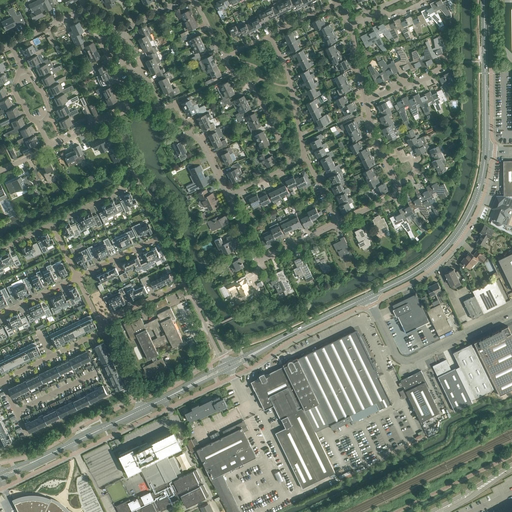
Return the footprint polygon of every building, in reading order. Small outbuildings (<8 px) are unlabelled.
[(47,0),(37,0),(28,4),(31,10),(32,9),(34,12),(30,14),(33,20),(40,17),(39,16),(42,14),(41,11),(45,9),(46,11),(51,8),(47,0)] [(103,0),(107,8),(115,5),(113,1),(114,0),(103,0)] [(215,5),(222,19),(224,18),(225,17),(221,10),(227,7),(226,6),(229,5),(226,0),(220,0),(216,2),(217,4),(215,5)] [(299,9),(298,8),(294,0),(287,0),(284,2),(288,10),(293,7),(294,11),(299,9)] [(309,7),(305,0),(294,0),(298,8),(303,6),(305,9),(309,7)] [(430,3),(432,7),(435,14),(438,13),(437,11),(440,9),(446,15),(447,18),(452,17),(451,13),(447,6),(449,5),(446,0),(443,2),(441,0),(439,0),(436,2),(435,1),(430,3)] [(275,7),(280,18),(284,16),(282,12),(288,10),(284,2),(278,5),(276,2),(273,4),(275,7)] [(13,7),(7,10),(10,17),(1,22),(5,30),(15,26),(15,27),(25,22),(19,11),(20,13),(17,15),(13,7)] [(183,16),(185,21),(193,16),(190,9),(184,12),(181,7),(175,10),(179,18),(183,16)] [(272,8),(265,11),(269,19),(275,16),(276,20),(280,18),(275,7),(272,8)] [(435,14),(432,7),(427,10),(426,9),(421,11),(422,14),(427,22),(429,21),(428,18),(431,17),(440,27),(444,25),(438,13),(435,14)] [(262,27),(266,25),(264,21),(269,19),(265,11),(259,14),(259,15),(257,16),(258,18),(262,26),(261,26),(262,27)] [(422,14),(417,16),(418,17),(413,20),(416,27),(414,28),(418,36),(422,33),(421,25),(424,23),(426,26),(428,25),(427,22),(422,14)] [(198,25),(193,16),(185,21),(187,26),(184,28),(185,30),(189,29),(189,30),(198,25)] [(250,19),(248,20),(249,23),(254,34),(258,32),(256,28),(261,26),(262,26),(258,18),(257,16),(250,19)] [(413,26),(414,28),(416,27),(413,20),(411,16),(406,19),(406,20),(401,22),(404,29),(402,30),(406,38),(411,36),(409,27),(413,26)] [(326,26),(322,17),(313,22),(317,30),(321,28),(326,26)] [(387,30),(389,29),(393,37),(393,38),(394,40),(399,38),(397,30),(401,28),(402,30),(404,29),(401,22),(399,18),(394,21),(395,22),(389,24),(389,23),(385,25),(387,30)] [(69,32),(73,40),(76,45),(84,41),(80,32),(83,31),(79,22),(70,26),(73,30),(69,32)] [(254,34),(249,23),(246,24),(246,23),(240,27),(243,35),(244,35),(249,32),(250,36),(254,34)] [(372,27),(374,31),(378,38),(380,37),(379,34),(383,33),(388,39),(393,37),(389,29),(387,30),(385,25),(383,23),(378,26),(378,25),(372,27)] [(321,28),(325,37),(334,32),(330,24),(326,26),(321,28)] [(142,45),(150,41),(153,40),(150,33),(152,32),(150,26),(147,28),(146,25),(138,29),(142,37),(139,39),(142,45)] [(244,35),(243,35),(240,27),(239,25),(236,26),(236,25),(229,28),(233,36),(238,34),(240,37),(244,35)] [(295,30),(285,35),(287,41),(282,43),(283,46),(289,44),(296,40),(294,36),(297,34),(295,30)] [(370,33),(361,37),(365,45),(366,47),(376,43),(383,52),(386,50),(380,37),(378,38),(374,31),(370,33)] [(329,45),(338,40),(334,32),(325,37),(329,45)] [(192,43),(193,46),(202,42),(199,35),(192,39),(189,34),(182,37),(181,38),(182,41),(187,39),(188,41),(189,45),(192,43)] [(428,47),(433,58),(438,56),(438,55),(443,52),(442,50),(445,48),(443,43),(442,44),(438,37),(433,39),(435,47),(431,49),(430,46),(428,47)] [(291,49),(286,52),(287,55),(300,48),(298,44),(301,42),(299,39),(296,40),(289,44),(291,49)] [(158,50),(156,46),(153,47),(150,41),(142,45),(145,52),(148,50),(150,54),(155,52),(156,52),(158,50)] [(83,48),(86,55),(96,50),(93,42),(86,45),(85,42),(76,47),(78,50),(83,48)] [(202,42),(193,46),(195,49),(192,50),(194,54),(195,56),(191,58),(192,61),(198,58),(201,57),(198,52),(205,48),(202,42)] [(326,48),(330,57),(339,53),(335,44),(326,48)] [(44,52),(42,48),(35,52),(32,45),(22,49),(25,57),(33,53),(35,56),(37,55),(44,52)] [(394,63),(398,71),(400,74),(405,71),(404,70),(409,68),(406,61),(408,59),(405,52),(401,46),(396,47),(397,50),(399,55),(400,54),(401,60),(394,63)] [(433,58),(428,47),(423,50),(425,58),(421,60),(420,57),(418,58),(421,66),(423,69),(428,67),(428,66),(433,63),(431,59),(433,58)] [(307,58),(310,56),(308,53),(305,54),(303,49),(290,56),(291,59),(297,56),(299,61),(307,58)] [(88,63),(90,66),(99,62),(97,59),(100,57),(96,50),(86,55),(90,62),(88,63)] [(420,57),(416,50),(411,52),(413,60),(410,62),(408,59),(406,61),(409,68),(411,72),(417,69),(416,68),(421,66),(418,58),(420,57)] [(146,61),(149,68),(157,64),(161,62),(156,52),(155,52),(150,54),(147,56),(149,60),(146,61)] [(343,61),(343,60),(339,53),(330,57),(334,65),(335,65),(338,63),(343,61)] [(35,56),(27,60),(31,67),(38,63),(40,67),(46,64),(49,63),(49,62),(48,61),(47,59),(40,62),(37,55),(35,56)] [(206,70),(217,65),(212,55),(206,58),(204,55),(201,57),(198,58),(199,61),(202,60),(204,63),(202,63),(206,70)] [(393,74),(398,71),(394,63),(393,60),(391,61),(392,64),(388,66),(383,59),(381,60),(377,56),(376,56),(382,69),(384,68),(388,75),(393,73),(393,74)] [(309,62),(307,58),(299,61),(294,64),(296,67),(301,64),(304,70),(314,65),(312,61),(309,62)] [(343,61),(338,63),(335,65),(337,70),(340,69),(342,71),(351,67),(347,59),(343,60),(343,61)] [(49,63),(46,64),(40,67),(36,68),(40,75),(47,72),(49,75),(51,74),(61,70),(59,66),(54,68),(51,62),(49,62),(49,63)] [(99,75),(106,71),(103,65),(101,66),(99,62),(90,66),(88,67),(90,72),(93,70),(95,73),(98,71),(99,75)] [(166,72),(163,68),(160,70),(157,64),(149,68),(152,74),(155,72),(157,77),(160,75),(166,72)] [(217,65),(206,70),(207,73),(211,71),(214,78),(206,81),(207,84),(217,80),(215,77),(221,74),(217,65)] [(384,68),(382,69),(383,71),(379,73),(374,67),(373,67),(372,65),(368,67),(376,83),(378,82),(378,83),(384,80),(384,81),(389,79),(388,75),(384,68)] [(308,70),(297,75),(295,76),(297,79),(302,76),(305,81),(305,82),(312,78),(315,77),(313,73),(310,74),(308,70)] [(98,79),(102,87),(110,83),(108,79),(110,78),(106,71),(99,75),(96,76),(98,79)] [(159,81),(162,87),(170,83),(167,77),(170,76),(168,71),(166,72),(160,75),(162,79),(159,81)] [(442,85),(440,86),(441,89),(442,89),(445,97),(446,97),(449,95),(447,86),(454,83),(455,82),(456,78),(455,76),(452,71),(444,75),(444,76),(439,78),(442,85)] [(334,77),(339,86),(348,81),(344,73),(334,77)] [(49,75),(41,79),(45,86),(52,82),(54,85),(54,86),(59,83),(66,80),(64,76),(55,81),(51,74),(49,75)] [(314,83),(312,78),(305,82),(305,81),(299,84),(301,87),(306,85),(309,90),(314,87),(319,85),(317,81),(314,83)] [(232,87),(229,81),(222,84),(221,81),(214,85),(215,88),(217,87),(220,93),(232,87)] [(341,95),(352,89),(348,81),(339,86),(340,89),(338,90),(338,91),(340,95),(341,95)] [(62,90),(59,83),(54,86),(54,85),(49,88),(52,95),(60,91),(62,95),(64,94),(74,89),(72,86),(62,90)] [(102,92),(105,98),(113,94),(111,91),(113,89),(110,83),(102,87),(95,90),(97,94),(102,92)] [(173,89),(170,83),(162,87),(165,93),(168,92),(170,96),(179,92),(176,88),(173,89)] [(232,87),(220,93),(223,99),(221,100),(223,103),(223,102),(230,99),(228,96),(235,93),(232,87)] [(311,99),(321,94),(319,90),(316,92),(314,87),(309,90),(302,93),(303,96),(308,94),(311,99)] [(442,89),(441,89),(436,91),(437,92),(432,95),(435,102),(433,103),(436,111),(441,108),(440,100),(443,98),(446,104),(448,103),(447,100),(446,97),(445,97),(442,89)] [(425,95),(420,97),(424,104),(421,105),(425,113),(427,116),(431,114),(429,111),(429,106),(428,103),(432,101),(433,103),(435,102),(432,95),(430,91),(425,94),(425,95)] [(424,104),(420,97),(418,93),(413,96),(414,97),(408,99),(412,107),(409,108),(413,115),(417,114),(418,113),(416,105),(420,103),(421,105),(424,104)] [(65,102),(67,105),(66,105),(67,106),(79,100),(77,96),(67,101),(64,94),(62,95),(54,98),(57,105),(65,102)] [(113,94),(105,98),(107,101),(104,103),(107,108),(112,105),(111,104),(116,101),(113,94)] [(349,103),(345,95),(336,99),(340,108),(344,106),(349,103)] [(193,101),(191,96),(182,100),(183,103),(182,103),(185,110),(194,105),(197,104),(194,100),(193,101)] [(230,99),(223,102),(225,105),(229,103),(230,105),(233,104),(235,108),(239,106),(247,102),(244,96),(231,102),(230,99)] [(408,99),(407,96),(401,98),(402,99),(397,102),(399,107),(400,109),(398,110),(403,122),(408,130),(412,128),(408,120),(407,115),(406,115),(405,107),(408,105),(409,108),(412,107),(408,99)] [(0,101),(0,106),(1,109),(0,110),(0,114),(6,112),(5,112),(4,108),(12,105),(8,97),(0,101)] [(380,104),(377,106),(380,112),(381,112),(383,116),(388,113),(389,116),(392,114),(389,108),(392,107),(391,105),(389,100),(388,97),(384,99),(378,102),(380,104)] [(304,111),(305,114),(311,112),(318,108),(315,104),(317,103),(319,102),(317,98),(312,101),(306,103),(309,109),(304,111)] [(344,106),(348,114),(339,118),(340,122),(341,122),(354,115),(352,112),(357,110),(353,101),(349,103),(344,106)] [(240,112),(235,114),(237,118),(241,116),(247,113),(248,113),(246,110),(250,108),(247,102),(239,106),(240,109),(239,110),(240,112)] [(89,106),(94,117),(98,115),(92,104),(89,106)] [(67,114),(69,117),(78,113),(77,109),(70,112),(67,106),(66,105),(67,105),(56,110),(60,117),(67,114)] [(198,114),(201,113),(206,110),(204,105),(196,109),(194,105),(185,110),(186,112),(187,112),(189,116),(197,112),(198,114)] [(6,112),(9,118),(0,122),(0,123),(1,127),(11,122),(13,121),(12,117),(19,114),(16,107),(5,112),(6,112)] [(323,111),(321,107),(318,108),(311,112),(313,117),(308,120),(309,123),(316,119),(322,117),(322,116),(320,112),(323,111)] [(206,110),(201,113),(202,116),(197,118),(200,124),(209,120),(213,118),(212,115),(211,115),(208,109),(206,110)] [(241,116),(237,118),(239,122),(243,120),(244,121),(247,120),(249,123),(258,119),(255,113),(249,116),(247,113),(241,116)] [(383,116),(380,117),(381,121),(383,124),(384,123),(386,127),(390,125),(391,128),(394,126),(390,118),(390,119),(389,116),(388,113),(383,116)] [(327,114),(322,116),(322,117),(316,119),(319,124),(313,127),(315,130),(318,129),(319,131),(326,128),(325,125),(331,123),(327,114)] [(11,122),(14,129),(5,133),(6,137),(18,132),(17,128),(24,124),(21,117),(13,121),(11,122)] [(69,117),(59,122),(62,129),(70,125),(72,129),(81,124),(79,121),(72,124),(69,117)] [(249,123),(247,124),(252,133),(258,130),(259,130),(258,127),(261,125),(258,119),(249,123)] [(209,120),(200,124),(203,131),(209,128),(210,131),(216,128),(213,122),(210,124),(209,120)] [(347,128),(349,133),(359,129),(354,120),(345,125),(345,123),(344,123),(340,125),(342,130),(347,128)] [(386,127),(382,129),(385,135),(386,135),(388,139),(392,137),(393,140),(397,138),(396,136),(399,135),(397,130),(398,130),(397,128),(401,126),(399,124),(394,126),(391,128),(390,125),(386,127)] [(27,140),(26,136),(33,133),(30,125),(20,130),(23,137),(17,141),(18,144),(25,141),(27,140)] [(212,134),(209,135),(212,141),(219,138),(224,136),(222,132),(220,128),(219,126),(219,127),(216,128),(210,131),(212,134)] [(353,142),(363,137),(359,129),(349,133),(353,142)] [(412,129),(408,130),(409,133),(406,135),(408,139),(407,139),(410,146),(413,144),(418,141),(417,139),(420,138),(418,134),(415,135),(412,129)] [(256,137),(258,141),(266,137),(263,131),(259,133),(258,130),(252,133),(254,138),(256,137)] [(313,141),(310,142),(313,149),(316,147),(318,146),(322,144),(320,140),(323,138),(321,134),(314,137),(312,138),(313,141)] [(25,141),(28,148),(22,151),(23,155),(32,150),(31,147),(38,143),(35,136),(27,140),(25,141)] [(183,144),(187,143),(185,139),(183,140),(181,136),(175,139),(176,142),(173,143),(177,152),(174,153),(176,156),(178,155),(179,156),(182,160),(185,157),(186,157),(186,156),(186,155),(185,154),(184,153),(187,152),(183,144)] [(418,141),(413,144),(415,148),(414,148),(417,155),(429,149),(426,143),(425,143),(422,136),(420,138),(417,139),(418,141)] [(100,152),(106,148),(107,150),(112,148),(108,142),(104,143),(101,137),(89,143),(90,146),(92,145),(94,149),(96,149),(97,148),(98,147),(100,152)] [(266,137),(258,141),(260,145),(257,147),(259,152),(266,149),(264,146),(270,144),(266,137)] [(221,141),(219,138),(212,141),(215,148),(218,147),(219,149),(228,145),(225,139),(221,141)] [(363,149),(359,141),(350,145),(354,154),(358,152),(363,149)] [(317,150),(314,151),(318,158),(322,155),(325,154),(324,154),(327,153),(324,149),(327,147),(325,143),(322,144),(318,146),(316,147),(317,150)] [(441,152),(444,151),(441,144),(429,150),(432,156),(433,156),(435,160),(440,158),(441,160),(444,159),(441,152)] [(66,157),(65,158),(67,162),(74,159),(75,161),(76,163),(84,159),(81,154),(82,154),(83,153),(79,145),(73,147),(73,148),(74,149),(74,150),(71,151),(65,155),(66,157)] [(230,154),(233,152),(230,146),(223,150),(224,153),(222,155),(226,164),(233,161),(230,154)] [(358,152),(362,160),(371,155),(367,147),(363,149),(358,152)] [(117,151),(116,152),(113,154),(117,162),(121,159),(117,151)] [(275,162),(276,161),(274,158),(273,158),(272,155),(268,157),(268,155),(267,151),(258,155),(263,164),(266,162),(267,166),(268,166),(269,168),(272,166),(271,164),(275,162)] [(324,158),(321,159),(324,166),(333,161),(331,157),(334,155),(331,151),(330,152),(327,153),(324,154),(325,154),(322,155),(324,158)] [(371,155),(362,160),(366,168),(376,164),(371,155)] [(440,158),(435,160),(432,162),(435,168),(436,168),(439,174),(447,170),(443,163),(446,161),(444,159),(441,160),(440,158)] [(511,160),(503,161),(504,196),(511,195),(511,160)] [(333,161),(324,166),(327,172),(330,171),(331,173),(333,172),(340,169),(338,165),(335,166),(333,161)] [(241,167),(239,162),(231,166),(234,170),(227,173),(229,178),(231,177),(233,182),(239,179),(237,175),(242,173),(239,168),(241,167)] [(38,174),(34,175),(35,176),(36,180),(40,178),(41,180),(45,178),(48,182),(55,178),(53,174),(52,175),(51,174),(50,171),(53,169),(50,163),(43,166),(44,168),(45,169),(41,171),(40,170),(37,172),(38,174)] [(186,186),(190,193),(204,186),(204,185),(210,182),(208,176),(205,178),(201,170),(202,170),(200,165),(195,167),(190,170),(192,174),(193,174),(197,182),(194,183),(187,186),(186,186)] [(363,172),(367,180),(376,176),(372,168),(363,172)] [(332,176),(328,178),(329,182),(331,181),(333,184),(334,183),(336,182),(342,179),(341,179),(343,179),(345,178),(342,173),(340,169),(333,172),(331,173),(332,176)] [(308,178),(306,175),(305,172),(302,173),(303,176),(299,178),(298,177),(295,179),(294,179),(297,184),(299,188),(302,186),(302,187),(305,186),(306,188),(311,185),(308,179),(307,178),(308,178)] [(295,179),(293,175),(289,177),(290,179),(288,179),(287,176),(284,178),(292,194),(294,193),(292,187),(297,184),(294,179),(295,179)] [(6,183),(5,184),(10,194),(11,194),(10,193),(14,191),(15,192),(16,192),(21,190),(27,189),(28,190),(27,187),(31,185),(31,184),(30,184),(28,181),(29,180),(27,181),(25,177),(27,177),(27,176),(21,178),(21,179),(20,177),(11,182),(6,184),(6,183)] [(376,176),(367,180),(371,189),(375,187),(380,184),(376,176)] [(335,186),(330,188),(332,192),(334,191),(335,194),(338,192),(340,191),(344,189),(342,185),(345,183),(343,179),(341,179),(342,179),(336,182),(334,183),(335,186)] [(276,188),(281,197),(286,194),(288,196),(290,195),(284,182),(281,183),(282,186),(281,187),(280,186),(276,188)] [(375,187),(371,189),(373,193),(377,191),(379,195),(389,190),(384,182),(380,184),(375,187)] [(426,187),(428,190),(431,197),(433,196),(432,194),(436,192),(442,198),(446,196),(444,192),(447,190),(444,184),(441,185),(439,186),(437,182),(432,185),(431,184),(426,187)] [(270,189),(267,190),(274,203),(282,199),(281,197),(276,188),(272,189),(273,191),(272,191),(270,188),(270,189)] [(339,195),(336,196),(339,203),(341,202),(343,201),(348,198),(346,194),(349,192),(347,188),(344,189),(340,191),(338,192),(339,195)] [(204,206),(208,204),(210,209),(218,205),(220,204),(217,199),(216,200),(214,197),(212,193),(209,195),(206,189),(198,193),(201,199),(201,200),(200,200),(200,201),(199,201),(199,202),(199,203),(199,204),(199,205),(200,205),(200,206),(201,206),(202,206),(203,206),(204,206)] [(419,198),(422,205),(424,204),(425,205),(430,203),(433,206),(434,210),(436,209),(438,214),(441,212),(433,196),(431,197),(428,190),(423,193),(422,192),(417,194),(419,198)] [(272,204),(265,191),(262,192),(264,195),(263,196),(262,194),(258,196),(261,202),(262,205),(268,203),(269,205),(272,204)] [(125,212),(131,210),(130,206),(137,203),(135,199),(133,199),(130,193),(124,196),(126,200),(120,202),(125,211),(125,212)] [(245,197),(247,202),(248,202),(250,201),(254,209),(256,208),(262,205),(261,202),(258,196),(256,193),(252,195),(253,197),(252,197),(250,194),(245,197)] [(495,201),(492,208),(495,209),(492,219),(494,219),(493,219),(494,220),(494,221),(494,222),(495,222),(495,223),(496,224),(497,224),(497,225),(498,225),(499,225),(500,225),(501,224),(502,224),(502,223),(503,223),(507,224),(509,218),(506,217),(510,207),(511,208),(511,199),(504,196),(497,196),(495,201)] [(342,205),(339,206),(342,213),(345,211),(351,208),(349,204),(352,202),(350,198),(348,198),(343,201),(341,202),(342,205)] [(408,202),(410,206),(413,213),(415,212),(414,209),(418,207),(426,217),(430,215),(425,205),(424,204),(422,205),(419,198),(414,200),(413,199),(408,202)] [(120,204),(116,206),(113,201),(107,204),(113,215),(123,210),(120,204)] [(107,204),(101,207),(104,212),(99,214),(104,223),(109,221),(107,218),(113,215),(107,204)] [(315,217),(319,215),(322,214),(321,211),(318,212),(314,205),(312,206),(313,209),(307,212),(309,215),(312,221),(316,219),(315,217)] [(399,210),(400,213),(404,220),(406,219),(405,217),(409,215),(423,231),(425,231),(415,212),(413,213),(410,206),(404,208),(404,207),(399,210)] [(90,226),(96,224),(97,227),(102,224),(98,215),(93,217),(91,212),(85,215),(90,226)] [(404,220),(400,213),(395,216),(395,215),(390,217),(395,228),(397,227),(396,225),(400,223),(405,229),(410,227),(406,219),(404,220)] [(296,214),(288,218),(289,221),(293,229),(297,228),(297,226),(298,226),(299,229),(302,227),(296,214)] [(85,215),(79,218),(82,223),(77,225),(80,231),(90,226),(85,215)] [(218,219),(217,217),(207,222),(212,231),(229,222),(225,215),(218,219)] [(313,224),(312,221),(309,215),(303,218),(302,215),(299,216),(306,229),(309,228),(307,225),(309,224),(309,226),(313,224)] [(377,221),(376,218),(372,219),(374,223),(373,223),(375,226),(376,226),(378,229),(377,230),(379,235),(384,232),(385,232),(389,230),(388,228),(383,217),(378,220),(379,221),(377,221)] [(282,221),(280,222),(286,235),(289,234),(288,231),(289,230),(289,231),(293,229),(289,221),(288,218),(282,221)] [(66,232),(64,233),(66,237),(73,234),(75,237),(80,234),(76,224),(71,227),(69,223),(63,226),(66,232)] [(136,237),(147,232),(147,234),(152,232),(148,224),(141,227),(139,223),(131,227),(136,237)] [(275,224),(269,227),(271,230),(272,233),(275,238),(279,236),(279,235),(280,235),(281,237),(284,236),(278,223),(275,224)] [(494,230),(484,225),(480,232),(482,233),(477,242),(483,245),(488,237),(489,238),(494,230)] [(354,231),(356,235),(355,236),(357,239),(358,239),(359,242),(358,243),(360,248),(362,247),(363,250),(369,247),(368,246),(371,245),(370,242),(369,240),(370,239),(369,236),(368,237),(366,232),(364,233),(363,229),(362,230),(361,228),(354,231)] [(130,238),(134,236),(131,230),(121,235),(126,246),(132,243),(130,238)] [(265,239),(264,240),(261,241),(265,249),(272,246),(271,242),(272,242),(273,243),(277,242),(275,238),(272,233),(271,230),(263,234),(265,239)] [(43,240),(38,242),(43,253),(48,250),(47,246),(54,243),(52,239),(50,240),(47,233),(41,236),(43,240)] [(233,234),(226,237),(227,239),(223,242),(221,237),(215,240),(219,249),(222,248),(225,254),(235,249),(234,247),(238,245),(233,234)] [(126,246),(121,235),(111,240),(114,246),(118,244),(121,249),(126,246)] [(345,255),(347,259),(352,256),(346,243),(343,237),(340,238),(341,240),(333,244),(335,248),(337,247),(338,250),(338,251),(341,257),(345,255)] [(108,238),(103,240),(104,243),(99,246),(104,257),(110,254),(108,249),(112,247),(108,238)] [(42,253),(37,242),(26,248),(25,246),(21,248),(25,256),(31,252),(34,257),(42,253)] [(104,257),(99,246),(93,248),(92,245),(87,248),(91,257),(96,255),(98,260),(104,257)] [(314,249),(311,250),(317,262),(320,261),(321,263),(318,264),(320,267),(320,266),(323,272),(327,270),(328,272),(331,270),(329,265),(328,266),(324,259),(325,258),(324,256),(326,255),(324,250),(320,252),(317,245),(313,247),(314,249)] [(163,254),(160,255),(156,247),(151,249),(152,250),(150,251),(155,262),(161,259),(162,261),(166,260),(163,254)] [(81,251),(82,255),(75,258),(77,262),(79,262),(82,268),(88,265),(86,261),(91,259),(86,249),(81,251)] [(147,269),(150,267),(149,265),(155,262),(150,251),(148,252),(147,251),(143,253),(147,261),(144,263),(147,269)] [(484,256),(482,255),(477,251),(473,255),(470,252),(465,258),(461,262),(470,268),(474,264),(475,265),(478,261),(477,261),(478,260),(480,261),(484,256)] [(3,255),(9,266),(14,263),(16,266),(21,264),(16,255),(12,257),(9,252),(3,255)] [(511,253),(499,260),(511,286),(511,253)] [(3,255),(0,256),(0,262),(0,263),(0,262),(0,273),(0,274),(5,272),(3,268),(9,266),(3,255)] [(235,257),(226,261),(226,262),(228,266),(230,265),(233,272),(244,266),(242,262),(246,260),(244,255),(238,258),(238,259),(237,260),(235,257)] [(134,267),(136,271),(143,268),(144,271),(147,269),(144,263),(141,264),(137,256),(133,258),(133,259),(131,260),(134,266),(134,267)] [(306,263),(304,265),(300,258),(294,261),(297,267),(293,269),(298,278),(304,275),(307,282),(314,279),(306,263)] [(134,267),(134,266),(131,260),(126,262),(126,261),(121,263),(125,271),(134,267)] [(67,273),(62,262),(56,265),(55,263),(51,265),(54,271),(57,270),(61,278),(66,276),(65,275),(67,273)] [(50,282),(51,283),(55,281),(51,273),(54,271),(51,265),(51,264),(46,267),(47,269),(42,272),(48,283),(50,282)] [(106,271),(106,272),(109,278),(119,274),(116,268),(110,270),(110,269),(106,271)] [(445,274),(446,276),(445,276),(446,277),(450,285),(454,283),(455,286),(461,284),(457,275),(458,274),(457,272),(455,272),(454,269),(445,274)] [(274,280),(271,282),(272,285),(274,284),(276,288),(278,293),(283,291),(285,295),(292,292),(290,289),(291,288),(288,282),(287,282),(285,279),(287,278),(286,276),(283,270),(275,273),(277,279),(274,280)] [(39,278),(42,277),(40,271),(36,273),(37,275),(31,277),(36,289),(38,288),(39,289),(43,287),(39,278)] [(109,278),(106,272),(101,275),(101,273),(97,276),(100,283),(109,278)] [(169,274),(159,278),(163,284),(168,282),(168,283),(172,281),(169,274)] [(24,296),(29,293),(27,288),(31,286),(27,277),(22,279),(24,282),(18,285),(24,296)] [(227,284),(229,289),(237,285),(242,295),(248,292),(247,289),(249,288),(247,283),(248,283),(245,277),(239,280),(239,279),(227,284)] [(163,284),(159,278),(150,283),(153,289),(158,286),(159,287),(163,285),(163,284)] [(475,295),(484,313),(506,302),(495,280),(473,291),(475,295)] [(440,305),(445,303),(440,292),(442,291),(437,282),(427,288),(431,297),(435,294),(438,300),(440,304),(440,305)] [(24,296),(18,285),(13,287),(11,284),(6,287),(11,296),(15,294),(18,299),(24,296)] [(125,286),(122,288),(125,294),(128,292),(132,301),(136,298),(136,297),(138,297),(135,290),(133,285),(126,288),(125,286)] [(138,297),(143,294),(143,295),(148,293),(144,286),(135,290),(138,297)] [(69,299),(72,305),(76,303),(75,301),(81,298),(75,287),(73,288),(73,287),(68,289),(72,297),(69,299)] [(0,289),(0,290),(1,293),(0,293),(0,304),(1,307),(7,304),(5,299),(9,297),(4,288),(0,289)] [(126,304),(122,295),(125,294),(122,288),(118,289),(120,292),(114,294),(119,306),(121,305),(122,306),(126,304)] [(179,298),(184,296),(185,295),(182,288),(176,291),(179,298)] [(62,308),(68,305),(69,307),(72,305),(69,299),(66,300),(62,292),(58,294),(58,295),(56,296),(61,306),(62,308)] [(114,294),(108,297),(107,295),(103,297),(106,303),(109,301),(113,310),(118,308),(117,307),(119,306),(114,294)] [(405,299),(392,305),(394,309),(393,310),(396,316),(398,316),(406,333),(429,322),(415,294),(408,298),(408,299),(405,300),(405,299)] [(472,319),(484,313),(475,295),(464,301),(472,319)] [(54,296),(50,298),(54,307),(51,308),(54,314),(57,312),(56,310),(62,308),(56,296),(54,297),(54,296)] [(155,310),(168,304),(165,298),(152,304),(155,310)] [(43,308),(41,303),(35,306),(40,317),(45,314),(47,317),(52,315),(47,306),(43,308)] [(440,304),(434,307),(426,310),(439,336),(452,329),(440,305),(440,304)] [(30,322),(40,317),(35,306),(29,308),(31,314),(27,316),(30,322)] [(155,356),(159,355),(155,348),(170,341),(173,348),(183,343),(172,320),(175,318),(170,308),(157,314),(158,317),(144,324),(140,316),(137,317),(137,316),(129,320),(130,321),(124,324),(131,340),(137,337),(148,360),(152,358),(154,362),(143,367),(148,378),(167,368),(162,358),(157,360),(155,356)] [(25,317),(21,319),(18,314),(12,317),(18,328),(23,325),(25,328),(30,326),(25,317)] [(94,323),(94,324),(90,315),(85,317),(91,330),(93,329),(96,328),(95,327),(96,327),(94,323)] [(14,333),(12,330),(18,328),(12,317),(6,319),(9,324),(4,327),(9,336),(14,333)] [(86,332),(89,331),(89,330),(91,330),(85,317),(80,320),(86,332)] [(86,332),(80,320),(75,322),(80,335),(82,334),(83,334),(85,333),(85,332),(86,332)] [(79,335),(80,335),(75,322),(69,325),(75,337),(79,336),(79,335)] [(75,338),(75,337),(69,325),(64,327),(70,339),(72,338),(73,339),(75,338)] [(475,342),(474,342),(478,349),(500,395),(511,389),(511,333),(508,326),(505,327),(504,328),(487,336),(483,338),(482,338),(475,342)] [(70,339),(64,327),(59,330),(65,342),(69,341),(69,340),(70,339)] [(59,330),(54,332),(60,344),(62,343),(62,344),(65,343),(65,342),(59,330)] [(284,364),(283,365),(315,432),(330,425),(333,429),(352,420),(353,422),(379,410),(379,409),(383,408),(391,404),(392,404),(379,377),(379,373),(377,373),(375,368),(356,331),(337,340),(336,340),(336,339),(334,340),(319,348),(318,348),(317,348),(298,357),(297,358),(294,360),(292,359),(290,359),(288,360),(287,361),(287,363),(284,364)] [(58,345),(60,344),(54,332),(49,335),(55,347),(58,345)] [(29,344),(35,356),(38,355),(38,356),(40,355),(40,354),(41,354),(35,342),(29,344)] [(95,347),(98,351),(105,347),(103,343),(95,347)] [(34,358),(33,357),(35,356),(29,344),(24,347),(30,359),(34,358)] [(471,344),(453,353),(460,366),(456,368),(471,400),(475,398),(494,389),(471,344)] [(25,361),(27,360),(27,361),(30,360),(30,359),(24,347),(19,349),(25,361)] [(105,347),(98,351),(100,356),(108,352),(105,347)] [(19,349),(20,351),(15,354),(20,364),(23,362),(25,361),(19,349)] [(86,352),(82,354),(85,362),(86,363),(91,361),(86,352)] [(100,356),(102,360),(110,356),(108,352),(100,356)] [(10,369),(13,367),(15,366),(9,354),(4,357),(10,369)] [(20,364),(15,354),(10,356),(9,354),(15,366),(17,365),(17,366),(20,365),(19,364),(20,364)] [(77,356),(81,364),(85,362),(82,354),(77,356)] [(81,364),(77,356),(73,358),(77,366),(81,364)] [(104,364),(112,360),(110,356),(102,360),(104,364)] [(0,361),(5,371),(7,370),(7,371),(9,370),(9,369),(10,369),(4,357),(5,359),(0,360),(0,361)] [(69,360),(73,368),(72,368),(73,369),(78,367),(77,366),(73,358),(69,360)] [(455,411),(472,403),(471,400),(456,368),(451,370),(446,359),(433,366),(455,411)] [(69,360),(64,362),(68,370),(72,368),(73,368),(69,360)] [(114,366),(112,360),(104,364),(106,369),(114,366)] [(60,364),(64,372),(68,370),(64,362),(60,364)] [(64,372),(60,364),(56,366),(60,374),(64,372)] [(56,366),(51,369),(55,376),(56,378),(60,375),(60,374),(56,366)] [(106,369),(109,375),(117,371),(114,366),(106,369)] [(256,380),(251,382),(264,410),(274,405),(280,419),(281,419),(286,428),(275,433),(302,488),(335,473),(283,366),(275,370),(269,373),(265,375),(264,373),(263,374),(262,374),(260,375),(259,376),(260,378),(256,380)] [(55,376),(51,369),(47,371),(51,379),(55,376)] [(400,380),(408,396),(420,422),(440,413),(427,386),(428,385),(421,370),(400,380)] [(51,379),(47,371),(43,373),(47,381),(51,379)] [(109,375),(111,380),(119,376),(117,371),(109,375)] [(47,381),(43,373),(39,375),(38,375),(42,383),(43,383),(42,383),(47,381)] [(34,377),(38,385),(42,383),(38,375),(34,377)] [(122,381),(119,376),(111,380),(114,385),(122,381)] [(30,379),(34,387),(38,385),(34,377),(30,379)] [(30,379),(25,381),(29,389),(30,390),(34,388),(34,387),(30,379)] [(29,389),(25,381),(21,383),(25,391),(29,389)] [(122,381),(114,385),(116,390),(124,386),(122,381)] [(17,385),(21,393),(25,391),(21,383),(17,385)] [(13,387),(16,395),(21,393),(17,385),(13,387)] [(103,385),(98,388),(98,389),(99,389),(103,397),(107,394),(103,385)] [(13,387),(8,390),(12,399),(17,396),(16,395),(13,387)] [(94,391),(98,399),(103,397),(99,389),(98,389),(94,391)] [(90,393),(94,401),(98,399),(94,391),(90,393)] [(90,403),(94,401),(90,393),(86,395),(90,403)] [(81,397),(85,405),(90,403),(86,395),(81,397)] [(221,410),(221,409),(227,406),(223,398),(220,399),(219,396),(212,400),(212,399),(199,405),(198,404),(192,407),(193,409),(185,413),(187,417),(188,419),(189,418),(190,421),(200,417),(200,418),(217,410),(218,411),(221,410)] [(77,399),(81,407),(85,405),(81,397),(77,399)] [(73,401),(77,409),(81,407),(77,399),(73,401)] [(77,409),(73,401),(72,401),(73,401),(68,403),(72,411),(76,409),(77,409)] [(68,403),(64,405),(68,413),(72,411),(68,403)] [(64,405),(60,407),(64,415),(68,413),(64,405)] [(64,415),(60,407),(56,409),(55,410),(59,417),(64,415)] [(55,408),(51,410),(55,420),(59,418),(59,417),(55,410),(56,409),(55,408)] [(51,410),(46,413),(47,414),(51,422),(55,420),(51,410)] [(51,422),(47,414),(43,416),(42,416),(46,424),(51,422)] [(42,415),(37,417),(38,418),(42,426),(46,424),(42,416),(43,416),(42,415)] [(42,426),(38,418),(34,420),(38,428),(42,426)] [(30,422),(33,430),(38,428),(34,420),(30,422)] [(29,421),(24,423),(29,432),(33,430),(30,422),(29,421)] [(225,436),(197,449),(206,468),(211,479),(222,474),(243,463),(256,457),(251,446),(244,431),(248,429),(244,421),(222,431),(225,436)] [(0,438),(8,434),(5,428),(0,430),(0,438)] [(196,470),(174,480),(173,479),(177,477),(176,475),(181,472),(173,457),(169,459),(168,457),(165,458),(164,456),(182,447),(174,432),(147,445),(142,447),(140,448),(139,449),(138,447),(133,449),(119,455),(129,475),(141,469),(145,477),(148,483),(151,490),(152,489),(153,492),(151,493),(150,492),(141,496),(141,498),(138,499),(137,498),(130,502),(129,499),(124,502),(116,506),(117,507),(119,511),(157,511),(160,509),(161,511),(172,505),(171,502),(182,497),(186,507),(206,497),(207,497),(208,494),(203,484),(199,486),(198,483),(202,481),(196,470)] [(218,432),(210,435),(212,441),(220,437),(218,432)] [(0,443),(1,445),(11,440),(8,434),(0,438),(0,443)] [(283,480),(279,471),(274,473),(279,482),(283,480)] [(240,511),(222,474),(211,479),(227,511),(240,511)] [(18,502),(15,503),(19,511),(66,511),(65,510),(62,508),(60,505),(57,503),(53,501),(50,499),(49,503),(45,501),(42,500),(39,500),(35,499),(32,499),(28,499),(25,500),(21,501),(18,502)]
